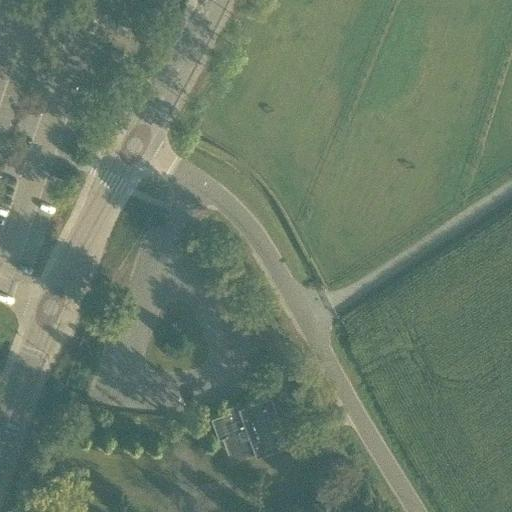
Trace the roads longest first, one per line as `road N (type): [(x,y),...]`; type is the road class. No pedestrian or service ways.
road 1 (unclassified): [(417,511),(247,223),(211,190),(133,146)]
road 2 (unknown): [(511,181),(299,312)]
road 3 (tertiary): [(49,308),(133,146)]
road 4 (tertiary): [(133,146),(212,0)]
road 5 (tertiary): [(49,308),(0,443)]
